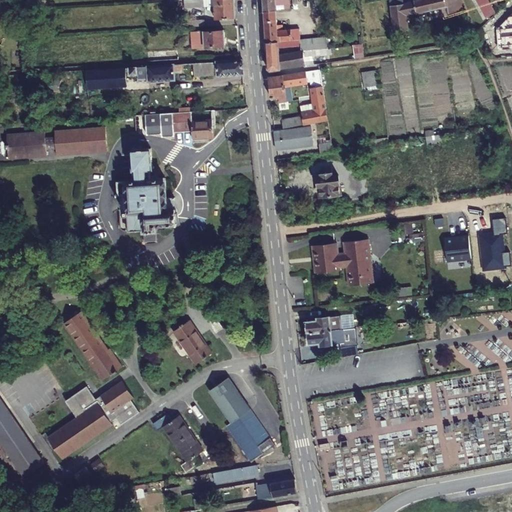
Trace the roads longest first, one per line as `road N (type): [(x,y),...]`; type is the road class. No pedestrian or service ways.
road 1 (tertiary): [(315,511),(287,357),(251,0)]
road 2 (residential): [(386,511),(410,495),(511,476)]
